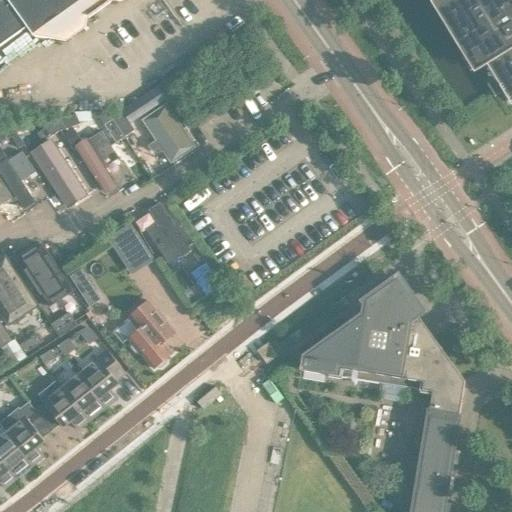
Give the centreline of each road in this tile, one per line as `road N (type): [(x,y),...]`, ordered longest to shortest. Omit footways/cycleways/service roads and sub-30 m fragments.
road 1 (residential): [(0,239),(142,197),(340,65)]
road 2 (residential): [(10,511),(247,326)]
road 3 (secondary): [(511,302),(340,65)]
